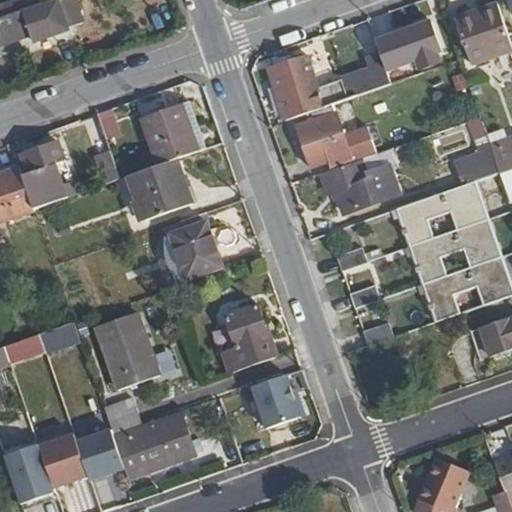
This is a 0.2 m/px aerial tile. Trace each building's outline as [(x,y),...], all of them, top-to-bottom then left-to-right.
[(62,0),(42,7),(0,21),(0,44),(33,33),(37,43),(74,30),(74,29),(86,25),(77,0),(62,0)] [(0,21),(42,7),(39,0),(25,0),(0,8),(0,21)] [(500,6),(476,14),(477,19),(502,11),(500,6)] [(459,20),(474,64),(511,51),(511,40),(502,11),(477,19),(476,14),(459,20)] [(406,33),(416,61),(418,61),(421,71),(442,64),(439,53),(449,49),(439,21),(406,33)] [(273,68),(291,120),(315,111),(336,104),(361,95),(392,85),(382,56),(368,60),(372,71),(345,80),(322,88),(310,56),(273,68)] [(182,104),(199,152),(208,149),(191,101),(182,104)] [(142,119),(158,166),(177,160),(199,152),(182,104),(142,119)] [(302,125),(315,167),(332,161),(333,167),(355,160),(378,152),(369,127),(346,134),(336,104),(315,111),(317,120),(302,125)] [(86,118),(98,156),(112,152),(99,114),(86,118)] [(511,147),(493,154),(500,173),(502,173),(511,169),(511,139),(509,141),(511,147)] [(21,168),(35,210),(70,197),(58,164),(67,161),(60,142),(17,157),(21,168)] [(461,165),(468,184),(477,182),(500,173),(493,154),(490,144),(479,148),(482,157),(461,165)] [(363,161),(367,173),(383,168),(380,155),(363,161)] [(130,176),(146,220),(193,204),(177,160),(158,166),(130,176)] [(324,174),(331,194),(339,191),(347,214),(401,195),(393,170),(392,168),(390,167),(389,166),(386,167),(383,168),(367,173),(363,161),(324,174)] [(0,175),(0,227),(37,215),(35,210),(21,168),(0,175)] [(511,169),(502,173),(511,202),(511,169)] [(125,178),(139,222),(146,220),(130,176),(125,178)] [(468,184),(397,210),(411,249),(436,240),(430,222),(452,214),(458,232),(491,221),(477,182),(468,184)] [(436,240),(411,249),(425,286),(449,277),(443,259),(465,251),(471,270),(504,258),(491,221),(458,232),(436,240)] [(170,236),(187,281),(223,269),(215,246),(220,244),(226,247),(231,245),(233,238),(231,232),(226,231),(221,233),(219,238),(213,240),(207,223),(170,236)] [(338,259),(343,272),(367,263),(363,250),(338,259)] [(425,286),(438,324),(463,316),(456,298),(478,290),(485,308),(511,298),(511,280),(504,258),(471,270),(449,277),(425,286)] [(351,296),(356,310),(380,301),(375,287),(351,296)] [(229,322),(238,347),(231,350),(239,371),(275,358),(268,337),(269,337),(258,306),(223,318),(225,323),(229,322)] [(99,328),(121,389),(160,375),(138,314),(99,328)] [(511,315),(479,327),(489,359),(511,351),(511,315)] [(2,343),(8,362),(78,343),(72,324),(2,343)] [(365,336),(369,348),(394,339),(390,327),(365,336)] [(261,384),(271,415),(295,408),(285,376),(261,384)] [(105,410),(113,433),(114,435),(142,425),(134,401),(105,410)] [(114,435),(127,473),(151,465),(154,464),(156,470),(195,456),(179,413),(142,425),(114,435)] [(26,467),(38,500),(91,482),(80,448),(26,467)] [(511,457),(497,464),(507,493),(511,507),(511,457)] [(439,463),(424,500),(439,507),(451,511),(455,511),(472,471),(447,461),(439,463)] [(151,465),(127,473),(129,479),(156,470),(154,464),(151,465)] [(498,496),(503,511),(511,511),(511,507),(507,493),(498,496)] [(424,500),(418,511),(436,511),(439,507),(424,500)]
